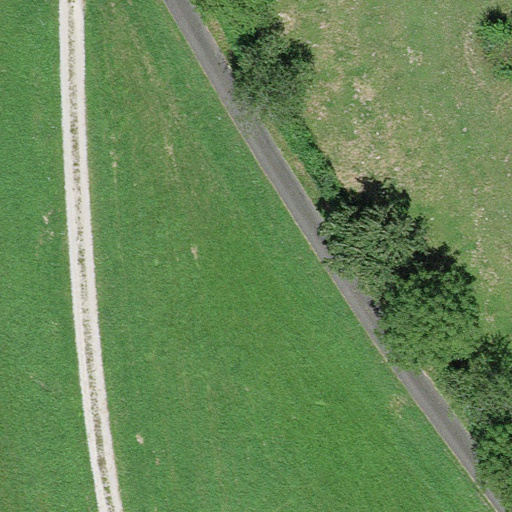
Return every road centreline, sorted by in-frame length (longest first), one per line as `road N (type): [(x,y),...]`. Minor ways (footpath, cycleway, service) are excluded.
road 1 (track): [(170,0),(408,389),(504,511)]
road 2 (track): [(106,511),(77,307),(66,0)]
